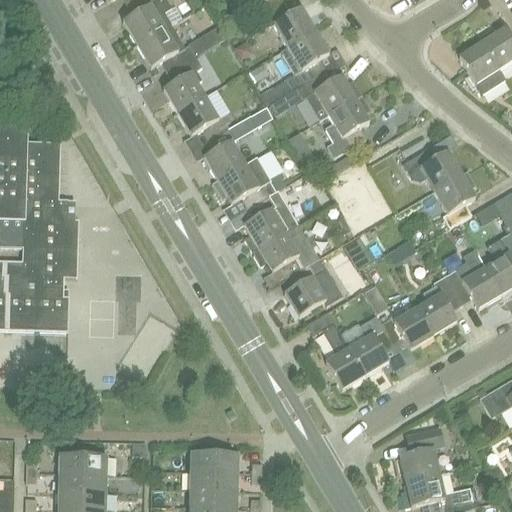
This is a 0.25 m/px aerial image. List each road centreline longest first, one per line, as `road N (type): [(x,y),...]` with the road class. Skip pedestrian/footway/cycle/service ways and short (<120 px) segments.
road 1 (tertiary): [(319,459),(49,0)]
road 2 (residential): [(511,343),(319,459)]
road 3 (residential): [(511,148),(390,40)]
